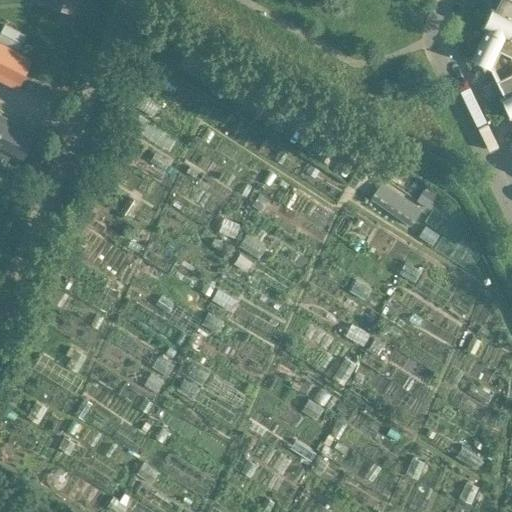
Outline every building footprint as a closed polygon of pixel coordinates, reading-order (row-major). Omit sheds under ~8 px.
[(48,0),(80,12),(84,0),(48,0)] [(492,7),(483,24),(511,38),(511,0),(500,0),(496,9),(492,7)] [(491,64),(498,79),(511,72),(511,38),(483,24),(483,25),(487,27),(472,57),(490,66),(491,64)] [(0,77),(17,87),(32,60),(0,42),(0,77)] [(501,97),(510,114),(511,112),(511,72),(498,79),(506,94),(501,97)] [(142,93),(136,104),(153,114),(160,103),(142,93)] [(0,149),(21,160),(35,131),(0,113),(0,149)] [(287,154),(280,150),(274,158),(281,163),(287,154)] [(168,160),(154,152),(149,159),(164,168),(168,160)] [(310,165),(306,171),(315,177),(318,171),(310,165)] [(197,171),(189,166),(185,171),(194,176),(197,171)] [(422,209),(382,181),(371,197),(411,224),(422,209)] [(279,205),(258,192),(252,202),(273,215),(279,205)] [(129,196),(120,212),(129,217),(138,202),(129,196)] [(240,224),(224,217),(218,230),(234,237),(240,224)] [(438,234),(425,225),(418,235),(431,244),(438,234)] [(82,227),(78,233),(85,237),(89,231),(82,227)] [(265,246),(245,233),(238,244),(258,257),(265,246)] [(222,242),(214,238),(210,244),(218,249),(222,242)] [(240,253),(234,263),(245,270),(252,261),(240,253)] [(421,270),(405,260),(398,272),(414,281),(421,270)] [(207,278),(203,285),(211,288),(214,281),(207,278)] [(372,288),(355,278),(349,290),(365,299),(372,288)] [(211,288),(203,285),(201,290),(208,294),(211,288)] [(217,288),(211,299),(229,309),(235,298),(217,288)] [(173,303),(160,295),(154,304),(167,312),(173,303)] [(223,320),(207,311),(201,323),(217,331),(223,320)] [(103,317),(96,313),(91,324),(98,328),(103,317)] [(369,332),(352,323),(345,336),(363,345),(369,332)] [(400,330),(390,325),(386,332),(396,337),(400,330)] [(384,343),(373,337),(367,347),(378,354),(384,343)] [(77,371),(86,355),(75,349),(66,364),(77,371)] [(174,364),(159,354),(152,365),(167,375),(174,364)] [(356,363),(345,357),(333,376),(344,383),(356,363)] [(208,373),(192,364),(186,375),(201,384),(208,373)] [(363,375),(357,372),(353,378),(360,382),(363,375)] [(162,380),(150,373),(143,384),(156,391),(162,380)] [(199,387),(184,378),(177,389),(192,399),(199,387)] [(331,395),(319,388),(313,399),(324,406),(331,395)] [(152,402),(144,397),(138,408),(146,413),(152,402)] [(91,403),(83,398),(73,413),(82,418),(91,403)] [(323,408),(308,398),(301,409),(316,419),(323,408)] [(38,423),(47,407),(35,401),(26,416),(38,423)] [(146,421),(141,428),(146,431),(150,424),(146,421)] [(75,443),(63,437),(57,447),(70,454),(75,443)] [(315,452),(295,440),(290,448),(310,460),(315,452)] [(257,465),(247,460),(241,471),(250,476),(257,465)] [(326,464),(319,460),(315,469),(321,472),(326,464)] [(158,470),(143,461),(136,472),(151,481),(158,470)] [(380,467),(374,462),(369,469),(375,474),(380,467)] [(375,474),(369,469),(364,476),(371,480),(375,474)]
